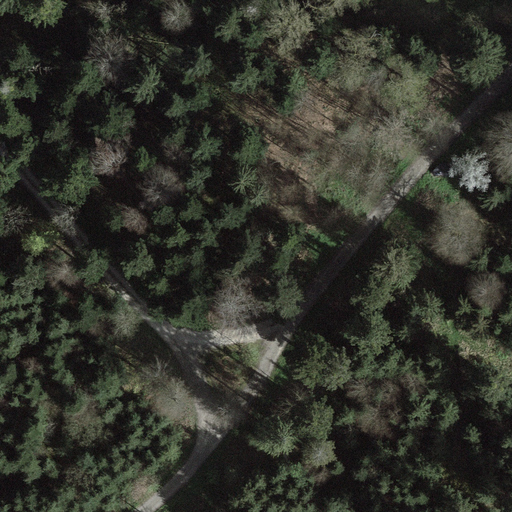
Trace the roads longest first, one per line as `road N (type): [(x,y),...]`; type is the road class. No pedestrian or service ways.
road 1 (track): [(293,325),(180,343),(0,162)]
road 2 (track): [(511,77),(396,198),(293,325)]
road 3 (track): [(293,325),(199,461)]
road 4 (track): [(180,343),(201,394),(199,461)]
